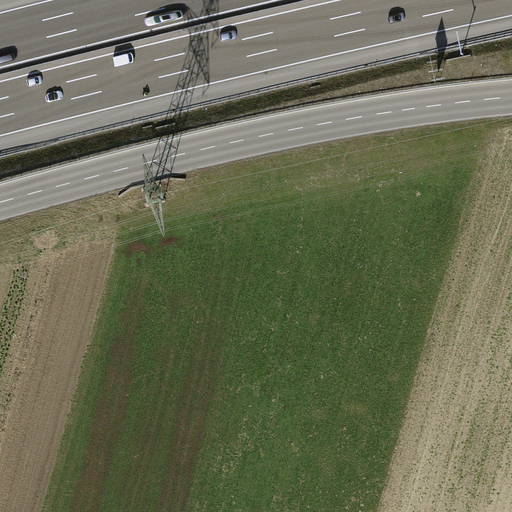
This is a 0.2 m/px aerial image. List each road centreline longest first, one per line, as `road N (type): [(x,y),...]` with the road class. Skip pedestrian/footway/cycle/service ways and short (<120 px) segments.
road 1 (tertiary): [(0,202),(296,128),(511,97)]
road 2 (motorway): [(0,109),(461,0)]
road 3 (motorway): [(163,0),(0,40)]
